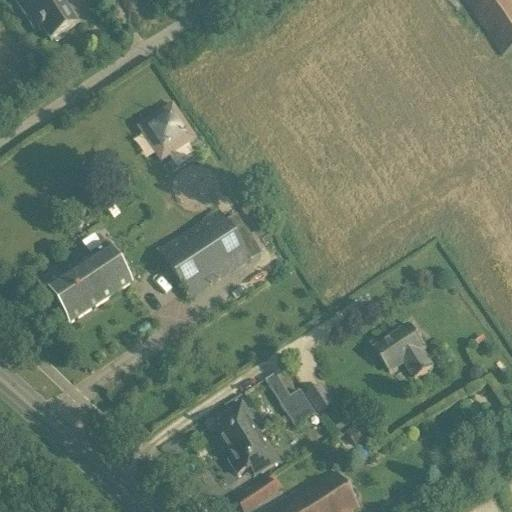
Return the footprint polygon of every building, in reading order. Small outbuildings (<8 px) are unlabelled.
[(57,0),(16,0),(34,27),(38,28),(40,30),(42,29),(50,42),(53,40),(54,41),(55,41),(57,42),(57,41),(64,37),(65,36),(65,35),(65,33),(74,27),(57,0)] [(511,0),(462,0),(502,56),(511,49),(511,0)] [(155,155),(187,133),(173,113),(141,134),(155,155)] [(219,213),(157,254),(189,302),(260,255),(234,216),(225,222),(219,213)] [(69,326),(130,286),(105,248),(44,287),(69,326)] [(435,369),(424,353),(426,352),(409,326),(372,350),(389,376),(404,366),(415,382),(435,369)] [(479,371),(476,371),(472,373),(470,379),(473,383),(476,384),(480,382),(482,375),(479,371)] [(319,415),(333,406),(319,385),(305,395),(319,415)] [(304,422),(314,416),(299,392),(289,398),(304,422)] [(294,428),(304,422),(289,398),(279,404),(294,428)] [(227,454),(255,436),(248,425),(252,423),(240,405),(219,418),(224,426),(210,435),(220,451),(223,449),(227,454)] [(510,439),(511,437),(511,421),(511,420),(502,426),(510,439)] [(262,448),(255,436),(227,454),(230,459),(226,461),(237,478),(251,469),(256,477),(277,464),(266,445),(262,448)] [(348,511),(356,507),(334,472),(272,511),(348,511)] [(239,511),(249,511),(277,493),(267,479),(233,503),(239,511)]
